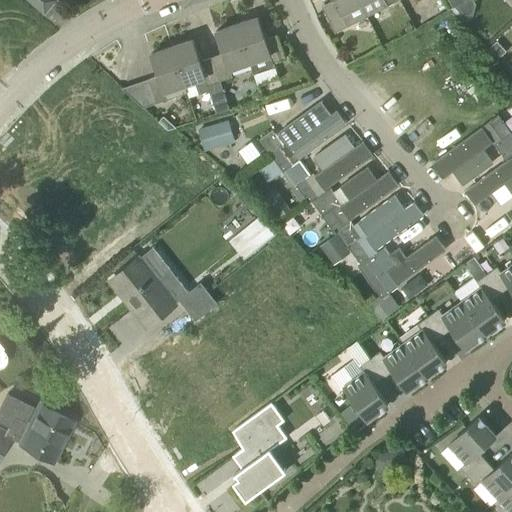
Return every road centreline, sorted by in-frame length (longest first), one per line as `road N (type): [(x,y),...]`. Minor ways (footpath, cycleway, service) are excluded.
road 1 (tertiary): [(172,511),(38,289),(0,250)]
road 2 (unclassified): [(452,220),(341,93),(291,0)]
road 3 (residential): [(497,367),(389,426),(323,477)]
road 4 (residential): [(0,114),(74,43),(151,0)]
